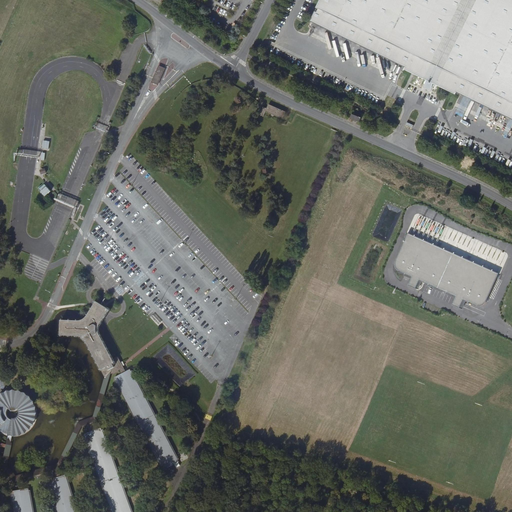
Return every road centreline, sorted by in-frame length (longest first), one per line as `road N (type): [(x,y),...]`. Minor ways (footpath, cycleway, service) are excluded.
road 1 (unclassified): [(233,69),(511,205)]
road 2 (unknown): [(422,107),(305,46)]
road 3 (unclassified): [(135,0),(233,69)]
